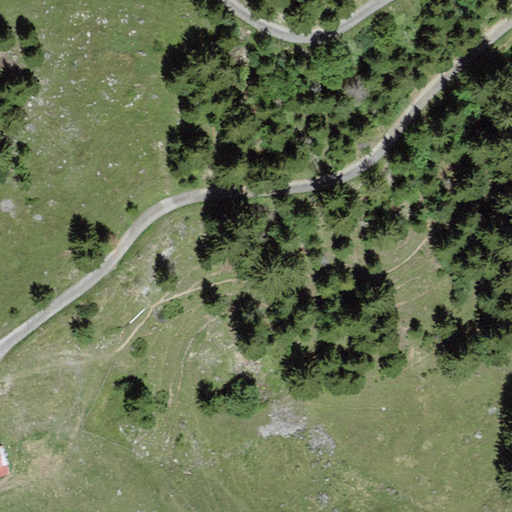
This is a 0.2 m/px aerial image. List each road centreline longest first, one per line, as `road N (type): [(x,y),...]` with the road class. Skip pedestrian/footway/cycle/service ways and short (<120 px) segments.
road 1 (residential): [(0,346),(108,265),(146,217),(168,203),(350,173),(511,20)]
road 2 (residential): [(381,0),(323,35),(299,37),(230,0)]
